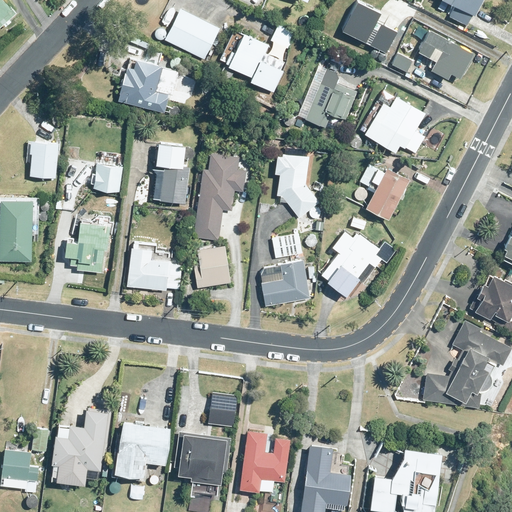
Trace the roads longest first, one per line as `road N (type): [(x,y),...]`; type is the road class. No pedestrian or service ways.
road 1 (residential): [(511,88),(392,314),(363,340),(311,350),(0,309)]
road 2 (residential): [(0,94),(89,0)]
